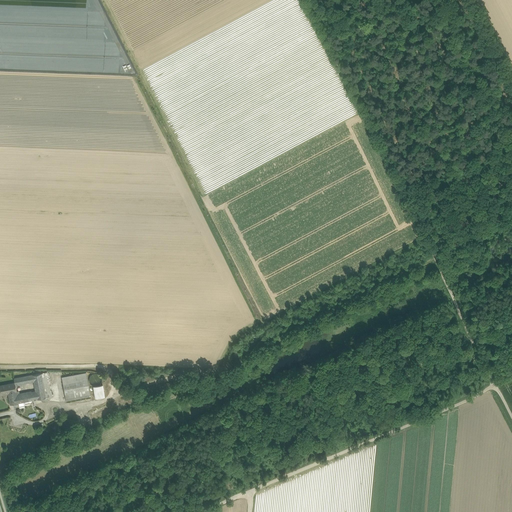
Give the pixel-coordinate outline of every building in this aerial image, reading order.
[(47,372),(33,375),(32,374),(14,378),(15,383),(16,391),(8,392),(10,404),(18,403),(42,398),(48,397),(51,396),(47,372)] [(86,372),(61,377),(66,401),(91,396),(86,372)] [(101,381),(102,379),(101,377),(100,375),(98,374),(96,373),(93,374),(91,375),(90,377),(90,379),(90,382),(91,383),(93,385),(96,385),(98,385),(100,383),(101,381)] [(15,383),(0,385),(0,390),(1,394),(2,395),(5,394),(5,393),(8,392),(16,391),(15,383)] [(102,385),(93,386),(96,399),(104,398),(102,385)] [(57,424),(52,426),(57,435),(62,432),(57,424)]
